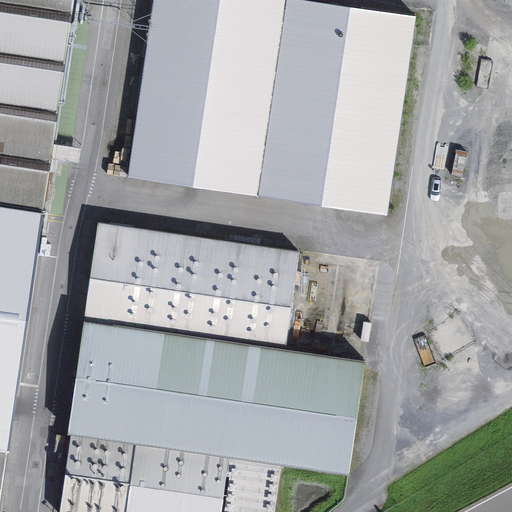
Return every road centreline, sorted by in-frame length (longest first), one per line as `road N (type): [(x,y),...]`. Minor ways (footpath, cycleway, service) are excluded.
road 1 (unknown): [(76,202),(422,241)]
road 2 (unknown): [(30,511),(76,202)]
road 3 (unknown): [(422,241),(381,470),(351,511)]
road 4 (unknown): [(451,0),(422,241)]
road 5 (unknown): [(76,202),(106,0)]
